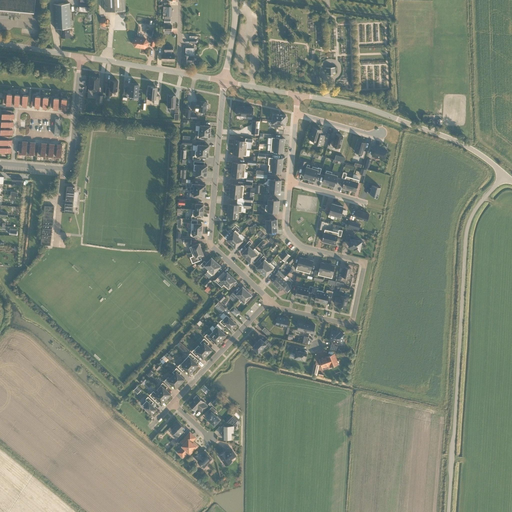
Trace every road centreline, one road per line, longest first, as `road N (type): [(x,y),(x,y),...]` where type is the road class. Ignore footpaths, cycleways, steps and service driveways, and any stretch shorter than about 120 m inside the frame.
road 1 (unclassified): [(448,511),(465,239),(473,211),(504,174)]
road 2 (residential): [(223,81),(209,242),(269,300)]
road 3 (tertiary): [(504,174),(444,135),(296,94)]
road 4 (tertiary): [(223,81),(79,56)]
road 5 (residential): [(172,403),(269,300)]
road 6 (residential): [(72,140),(16,135),(18,111),(74,115)]
road 7 (residential): [(289,181),(291,237),(364,261)]
